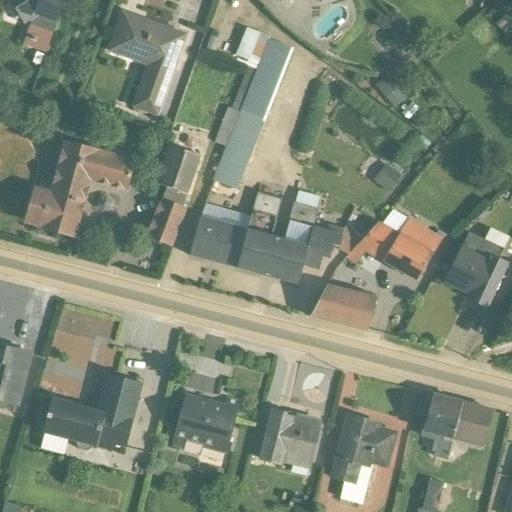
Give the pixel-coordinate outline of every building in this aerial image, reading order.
[(30,23),(21,47),(44,55),(63,0),(31,0),(13,11),(23,26),(30,23)] [(494,25),(511,41),(511,17),(506,12),(494,25)] [(182,37),(122,16),(108,55),(144,68),(129,109),(154,119),(182,37)] [(267,40),(267,38),(245,29),(233,57),(234,58),(256,66),(254,70),(223,149),(211,182),(236,191),(292,50),(291,49),(267,40)] [(223,149),(254,70),(246,67),(230,110),(226,109),(212,145),(223,149)] [(0,86),(5,88),(10,74),(1,72),(0,72),(0,86)] [(388,74),(375,84),(394,106),(406,96),(388,74)] [(0,106),(0,109),(8,127),(26,119),(18,99),(0,106)] [(126,194),(134,161),(133,161),(62,142),(49,192),(32,188),(21,227),(74,241),(90,184),(126,194)] [(200,158),(167,147),(153,185),(164,190),(161,200),(158,199),(143,239),(171,249),(186,209),(182,207),(200,158)] [(373,183),(391,192),(401,172),(383,163),(373,183)] [(292,204),(282,241),(270,238),(280,201),(255,194),(249,217),(235,270),(260,276),(271,279),(296,286),(302,267),(317,271),(320,260),(327,262),(332,247),(337,248),(342,231),(340,230),(328,227),(326,232),(312,229),(316,210),(315,210),(318,197),(298,192),(294,204),(292,204)] [(198,219),(188,257),(204,261),(205,260),(212,261),(226,211),(203,205),(199,219),(198,219)] [(249,217),(226,211),(212,261),(220,264),(220,265),(235,270),(249,217)] [(355,246),(344,260),(354,267),(364,254),(380,263),(380,264),(414,284),(441,240),(407,219),(397,234),(378,224),(358,247),(355,246)] [(506,240),(488,231),(483,241),(466,234),(440,290),(466,301),(485,310),(507,265),(497,260),(506,240)] [(326,286),(309,318),(365,333),(374,299),(326,286)] [(0,362),(0,404),(17,409),(30,357),(8,351),(7,351),(4,363),(0,362)] [(51,399),(41,435),(42,436),(39,449),(62,455),(66,442),(76,444),(76,445),(80,446),(79,451),(85,453),(86,448),(90,449),(90,448),(111,453),(113,447),(125,450),(141,385),(104,375),(94,412),(71,406),(71,404),(51,399)] [(171,447),(182,450),(182,452),(198,456),(200,450),(225,456),(239,402),(225,399),(223,406),(184,396),(170,447),(171,447)] [(420,431),(419,439),(432,442),(429,453),(433,454),(432,458),(445,461),(450,441),(482,449),(491,412),(431,397),(422,432),(420,431)] [(270,411),(257,462),(280,468),(281,465),(308,471),(320,421),(296,415),(295,417),(270,411)] [(387,471),(397,434),(380,429),(381,425),(344,415),(327,479),(327,480),(343,484),(339,500),(360,506),(371,467),(387,471)] [(511,511),(511,479),(502,511),(511,511)] [(434,511),(441,484),(427,481),(420,510),(417,509),(416,511),(434,511)]
